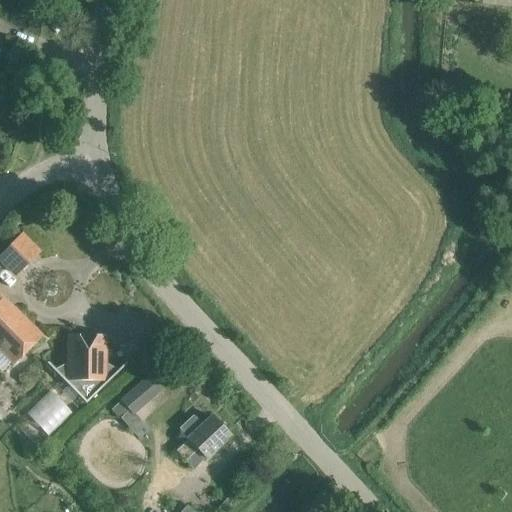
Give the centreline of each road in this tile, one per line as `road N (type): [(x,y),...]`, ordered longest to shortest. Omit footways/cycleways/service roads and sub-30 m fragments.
road 1 (unclassified): [(376,511),(176,301),(122,227),(97,161)]
road 2 (track): [(340,472),(365,431),(511,268)]
road 3 (unclassified): [(97,161),(96,73),(109,0)]
